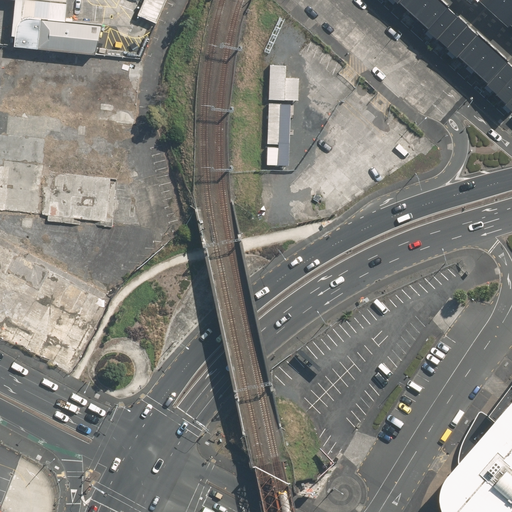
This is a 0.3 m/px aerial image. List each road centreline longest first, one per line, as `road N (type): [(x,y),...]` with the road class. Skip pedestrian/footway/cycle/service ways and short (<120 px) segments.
road 1 (trunk): [(137,438),(193,356),(284,275),(347,236),(432,202)]
road 2 (trunk): [(459,230),(357,271),(303,305),(212,388),(170,452)]
road 3 (track): [(179,0),(154,63),(142,153),(152,222)]
road 4 (residential): [(492,338),(379,511)]
road 5 (secondary): [(0,369),(137,438)]
road 6 (residential): [(327,0),(441,100)]
road 7 (residential): [(492,338),(509,272),(494,246),(459,230)]
road 8 (secondary): [(170,452),(287,511)]
